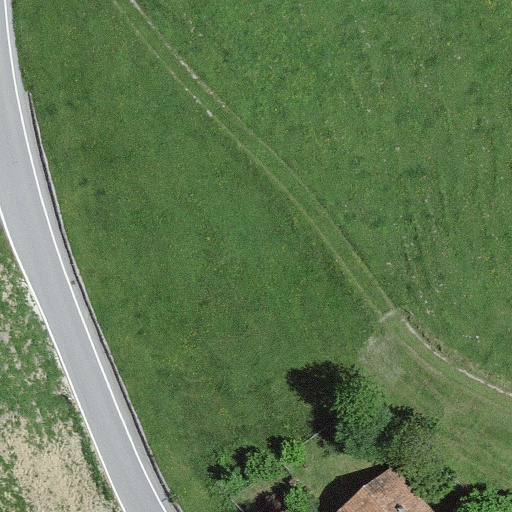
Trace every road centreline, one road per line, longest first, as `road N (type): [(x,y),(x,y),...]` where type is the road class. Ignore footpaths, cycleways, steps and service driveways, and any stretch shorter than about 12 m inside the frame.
road 1 (track): [(128,0),(170,60),(305,203),(406,336),(437,365),(511,402)]
road 2 (tertiary): [(144,511),(34,242),(0,118)]
